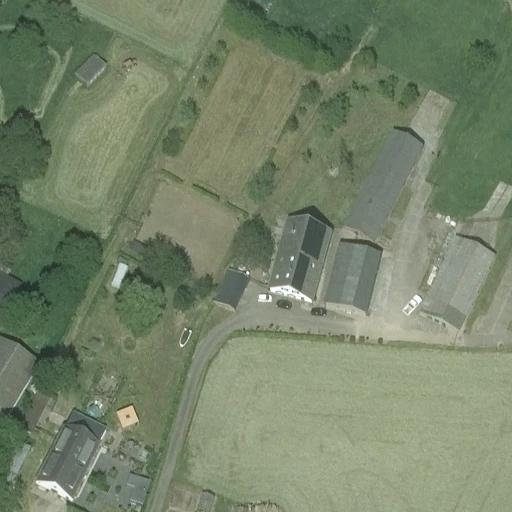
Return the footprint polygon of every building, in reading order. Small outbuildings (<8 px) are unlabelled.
[(93,57),(74,77),(88,90),(106,71),(93,57)] [(423,148),(393,133),(355,206),(346,201),(339,215),(348,220),(344,229),(373,244),(423,148)] [(312,303),(331,234),(289,223),(271,292),(312,303)] [(420,314),(458,332),(493,256),(456,239),(420,314)] [(339,248),(324,308),(367,319),(382,258),(339,248)] [(0,320),(4,322),(22,288),(7,280),(12,270),(0,263),(0,320)] [(235,313),(249,281),(229,272),(215,304),(235,313)] [(0,430),(34,366),(0,348),(0,430)] [(34,486),(69,505),(98,448),(63,430),(34,486)] [(0,469),(0,482),(10,487),(28,451),(13,443),(0,469)] [(142,508),(150,483),(127,475),(119,500),(142,508)]
